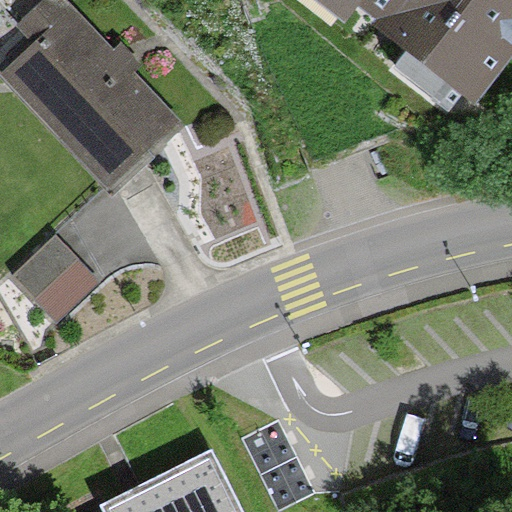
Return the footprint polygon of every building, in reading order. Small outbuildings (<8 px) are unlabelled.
[(0,78),(97,182),(169,115),(124,67),(133,59),(112,37),(103,46),(60,0),(34,0),(13,21),(25,35),(0,58),(0,78)] [(511,0),(320,0),(350,22),(360,8),(480,96),(511,53),(511,0)] [(31,299),(73,259),(50,235),(9,275),(31,299)] [(73,259),(31,299),(54,322),(96,282),(73,259)] [(123,511),(236,511),(215,468),(123,511)]
